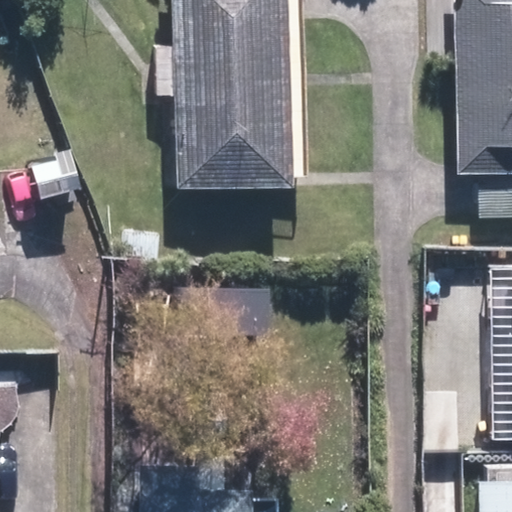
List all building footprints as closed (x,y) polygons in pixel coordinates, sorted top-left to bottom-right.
[(291,0),(183,0),(190,174),(298,170),(291,0)] [(511,0),(465,0),(470,162),(511,161),(511,0)] [(0,418),(0,488),(8,420),(0,418)] [(151,456),(150,511),(261,511),(262,479),(209,478),(209,457),(151,456)] [(511,511),(511,471),(491,471),(492,509),(452,510),(451,511),(511,511)]
